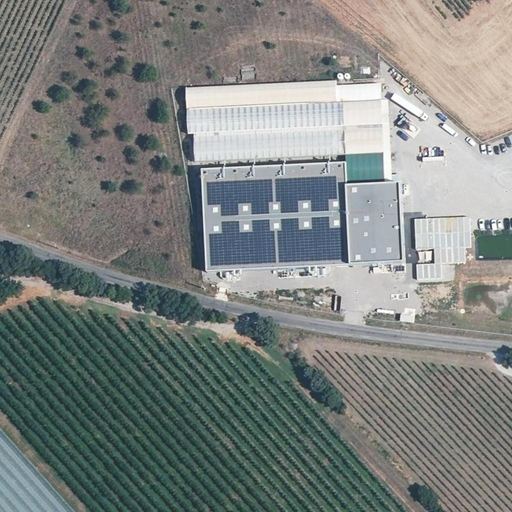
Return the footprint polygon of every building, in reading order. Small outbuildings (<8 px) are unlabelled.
[(187,110),(381,99),(380,84),(336,86),(335,80),(186,89),(187,110)] [(381,99),(187,110),(188,134),(193,134),(344,125),(382,123),(381,99)] [(382,123),(344,125),(346,155),(384,153),(382,123)] [(194,162),(346,155),(344,125),(193,134),(194,162)] [(352,164),(206,173),(212,278),(413,267),(409,189),(354,192),(352,164)] [(469,217),(414,219),(415,248),(433,247),(434,264),(465,262),(464,248),(470,247),(469,217)]
